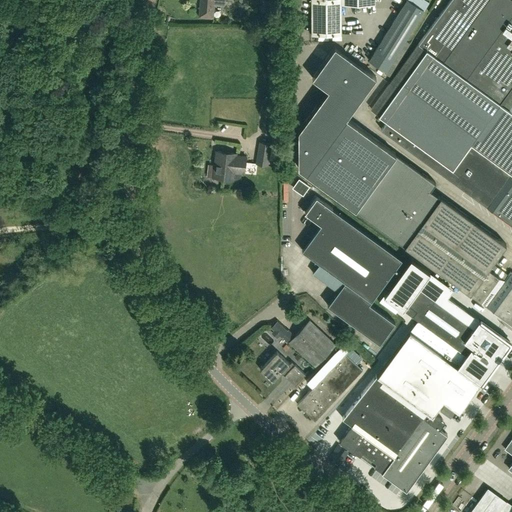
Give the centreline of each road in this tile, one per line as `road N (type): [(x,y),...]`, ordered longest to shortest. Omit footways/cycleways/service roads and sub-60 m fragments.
road 1 (unclassified): [(246,403),(174,321),(135,223),(126,123),(150,0)]
road 2 (unclassified): [(153,496),(0,394)]
road 3 (unclassified): [(360,511),(246,403)]
road 4 (unclassified): [(425,511),(511,393)]
road 5 (track): [(0,231),(85,225),(132,208)]
road 6 (residential): [(153,496),(246,403)]
